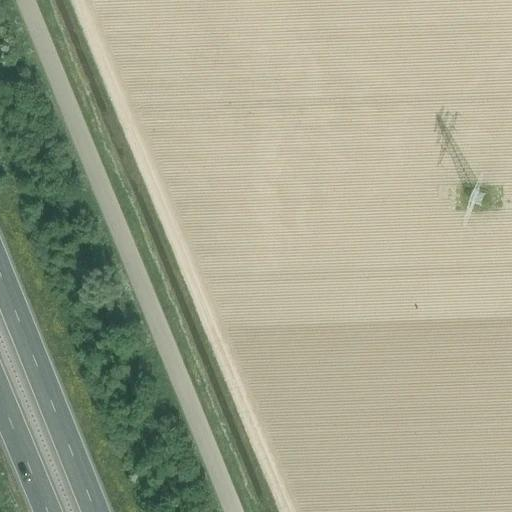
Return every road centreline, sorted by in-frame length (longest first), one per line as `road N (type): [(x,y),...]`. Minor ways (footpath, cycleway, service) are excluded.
road 1 (unclassified): [(233,511),(24,0)]
road 2 (trunk): [(93,511),(0,279)]
road 3 (trunk): [(0,397),(46,511)]
